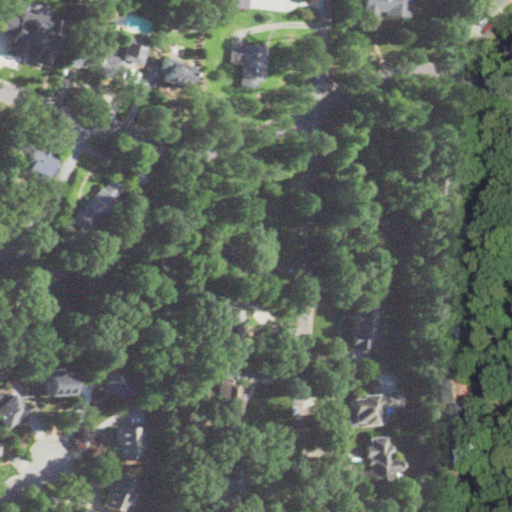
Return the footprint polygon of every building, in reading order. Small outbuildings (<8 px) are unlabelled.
[(284,0),(230,0),(230,6),(294,11),(294,1),(284,0)] [(406,0),(406,17),(385,15),(385,11),(377,10),(376,19),(362,18),(363,0),(406,0)] [(511,0),(505,9),(502,7),(495,16),(484,7),(489,1),(491,3),(493,0),(511,0)] [(121,7),(117,24),(106,21),(110,4),(121,7)] [(38,20),(35,27),(48,32),(41,51),(4,38),(11,19),(23,24),(25,16),(38,20)] [(140,66),(122,59),(128,37),(147,43),(140,66)] [(75,44),(98,51),(99,49),(108,51),(107,54),(123,60),(116,81),(108,78),(106,85),(98,83),(99,81),(97,81),(99,76),(98,75),(99,72),(78,66),(77,68),(70,66),(71,64),(69,63),(75,44)] [(265,47),(261,85),(256,84),(255,89),(239,87),(242,64),(229,63),(230,47),(243,49),(244,45),(265,47)] [(191,68),(184,88),(162,81),(166,73),(159,71),(163,57),(170,59),(169,61),(191,68)] [(51,152),(49,156),(57,159),(46,184),(21,174),(32,148),(41,152),(42,148),(51,152)] [(147,176),(137,187),(126,176),(137,166),(147,176)] [(448,168),(447,203),(444,203),(444,212),(429,211),(429,205),(421,205),(422,178),(425,178),(426,167),(448,168)] [(123,192),(114,201),(117,203),(101,221),(99,219),(83,236),(68,221),(100,187),(102,189),(110,180),(123,192)] [(27,197),(24,206),(18,204),(22,195),(27,197)] [(467,202),(466,216),(451,215),(452,201),(467,202)] [(249,273),(212,272),(212,244),(226,245),(226,253),(246,254),(245,262),(251,262),(249,273)] [(4,252),(0,254),(0,271),(12,265),(4,252)] [(19,314),(8,299),(35,277),(47,290),(19,314)] [(450,279),(450,297),(455,297),(455,306),(450,306),(450,319),(435,319),(434,305),(429,305),(429,280),(450,279)] [(183,301),(174,310),(166,303),(175,293),(183,301)] [(372,304),(371,331),(378,331),(377,341),(369,341),(368,348),(349,347),(350,329),(351,329),(351,321),(350,321),(350,312),(352,312),(352,303),(372,304)] [(244,328),(244,337),(239,337),(238,354),(213,352),(213,341),(219,341),(222,310),(241,311),(240,327),(244,328)] [(131,381),(118,400),(98,386),(101,380),(111,367),(131,381)] [(237,385),(234,420),(213,418),(215,381),(205,380),(206,371),(226,372),(225,384),(237,385)] [(57,398),(47,398),(47,378),(58,377),(58,374),(74,374),(74,398),(57,398)] [(441,401),(439,377),(456,375),(458,400),(441,401)] [(382,427),(382,428),(347,426),(345,407),(350,406),(349,399),(358,397),(358,395),(397,390),(398,406),(375,409),(377,412),(382,412),(382,427)] [(7,393),(22,410),(25,412),(6,432),(0,426),(0,398),(1,399),(7,393)] [(474,412),(474,418),(478,418),(479,434),(479,439),(477,439),(478,446),(476,447),(477,455),(466,455),(466,448),(462,448),(459,413),(474,412)] [(135,455),(115,457),(113,429),(133,427),(135,455)] [(384,436),(385,445),(388,445),(391,447),(391,452),(389,456),(389,459),(400,459),(401,470),(395,471),(395,484),(354,488),(353,471),(368,471),(367,465),(365,465),(365,457),(364,457),(363,447),(368,446),(367,438),(384,436)] [(247,467),(247,475),(244,475),(243,493),(218,491),(219,479),(224,479),(225,458),(248,459),(247,467)] [(125,505),(122,511),(117,511),(103,506),(109,491),(115,476),(134,484),(125,505)]
